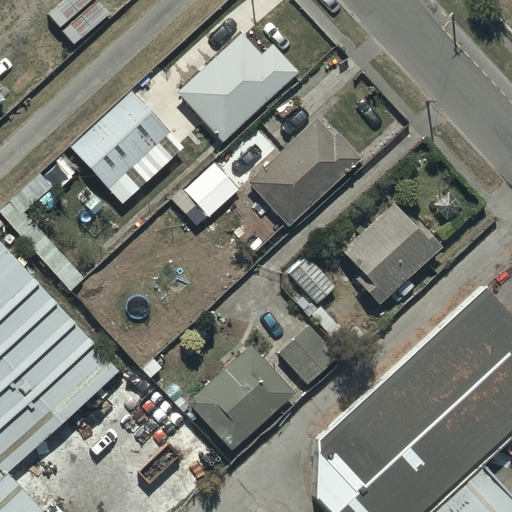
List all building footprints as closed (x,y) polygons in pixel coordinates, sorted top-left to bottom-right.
[(0,0),(0,33),(32,3),(29,0),(0,0)] [(82,0),(95,14),(110,0),(82,0)] [(175,88),(220,139),(296,70),(270,40),(257,51),(239,31),(175,88)] [(68,144),(120,200),(180,145),(128,88),(68,144)] [(313,115),(244,177),(283,222),(357,156),(333,129),(329,133),(313,115)] [(236,186),(212,160),(183,186),(208,212),(236,186)] [(403,213),(389,198),(336,246),(356,268),(350,273),(376,301),(438,243),(408,209),(403,213)] [(0,511),(46,511),(9,469),(122,362),(0,232),(0,511)] [(302,252),(283,270),(313,302),(332,284),(302,252)] [(307,511),(308,511),(511,511),(511,495),(486,468),(511,442),(511,324),(481,292),(310,452),(307,511)] [(306,323),(275,350),(303,382),(334,355),(306,323)] [(183,398),(227,447),(291,391),(248,341),(183,398)]
